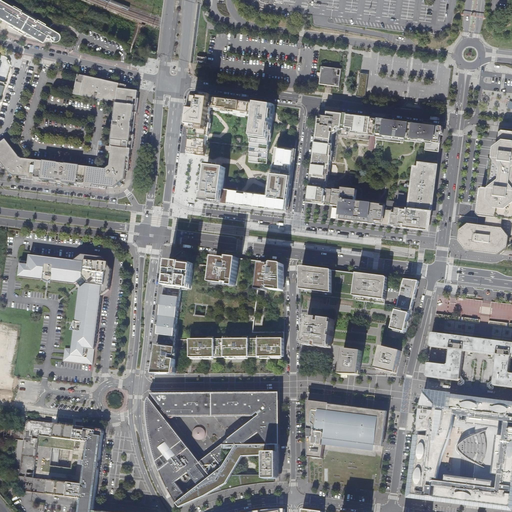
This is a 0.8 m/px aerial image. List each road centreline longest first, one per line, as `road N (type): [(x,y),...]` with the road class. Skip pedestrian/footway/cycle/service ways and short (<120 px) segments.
road 1 (residential): [(292,498),(298,255)]
road 2 (unclassified): [(392,510),(409,374),(435,272)]
road 3 (residential): [(138,411),(159,241)]
road 4 (residential): [(162,80),(0,42)]
road 5 (residential): [(310,99),(459,120)]
road 6 (unclassified): [(148,211),(0,193)]
road 7 (residential): [(144,239),(130,386)]
road 8 (secondary): [(145,230),(0,211)]
road 9 (secondary): [(0,221),(144,239)]
road 10 (secondary): [(298,255),(435,272)]
road 11 (secondary): [(162,80),(148,211)]
road 12 (residential): [(180,81),(310,99)]
road 13 (residential): [(295,222),(183,208),(167,199)]
road 14 (secondary): [(173,236),(298,255)]
road 15 (residential): [(310,99),(295,222)]
road 16 (residential): [(443,241),(459,120)]
